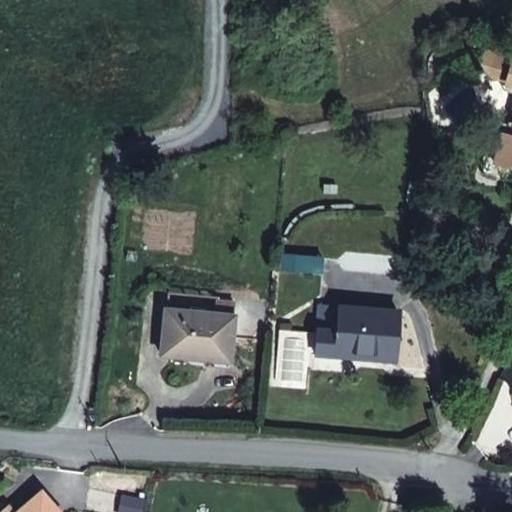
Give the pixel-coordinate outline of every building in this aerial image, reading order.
[(511,57),(485,50),(480,67),(491,79),(506,83),(511,64),(511,57)] [(500,147),(496,159),(495,164),(511,168),(511,64),(506,83),(506,84),(511,86),(511,138),(509,150),(500,147)] [(511,138),(511,137),(502,135),(500,147),(509,150),(511,138)] [(511,168),(495,164),(496,159),(487,156),(482,174),(511,181),(511,168)] [(399,311),(339,306),(319,304),(316,354),(336,356),(337,351),(376,353),(375,359),(395,361),(399,311)] [(234,316),(165,309),(161,355),(183,357),(202,358),(203,352),(230,355),(234,316)] [(292,322),(283,322),(281,324),(280,329),(292,330),(292,322)] [(376,353),(337,351),(336,356),(375,359),(376,353)] [(230,355),(203,352),(202,358),(183,357),(183,364),(228,368),(229,361),(230,355)] [(16,511),(12,511),(6,505),(0,510),(0,511),(59,511),(41,491),(16,511)]
